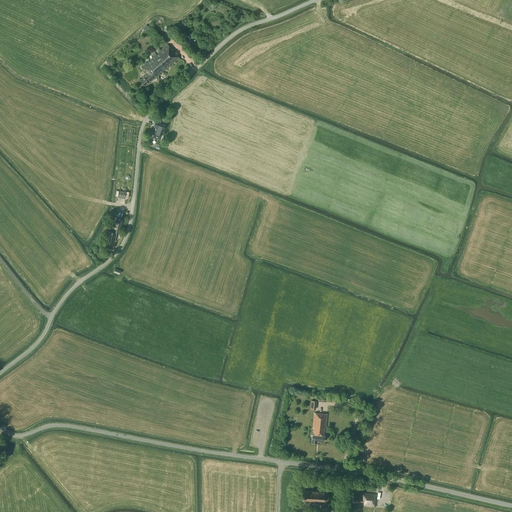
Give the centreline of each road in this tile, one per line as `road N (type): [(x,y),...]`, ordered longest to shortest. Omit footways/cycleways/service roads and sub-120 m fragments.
road 1 (unclassified): [(511,506),(371,473),(57,425),(20,436),(0,428)]
road 2 (unclassified): [(0,372),(39,340),(67,293),(120,247),(147,116),(240,29),(313,0)]
